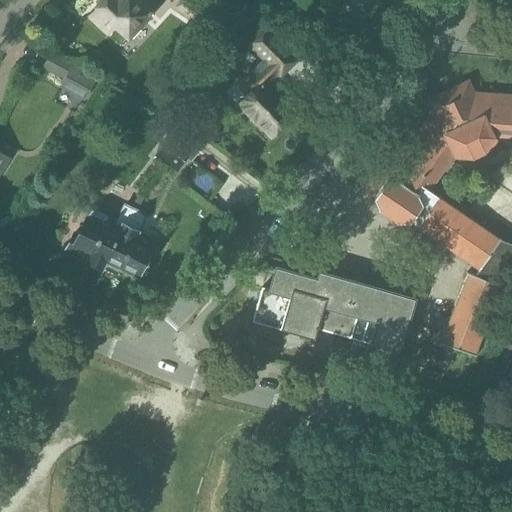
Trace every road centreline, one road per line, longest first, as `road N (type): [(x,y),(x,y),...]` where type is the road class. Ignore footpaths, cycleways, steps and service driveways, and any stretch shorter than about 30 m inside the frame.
road 1 (residential): [(147,356),(290,197),(415,25)]
road 2 (residential): [(511,464),(464,431),(396,403),(147,356)]
road 3 (residential): [(147,356),(0,293)]
